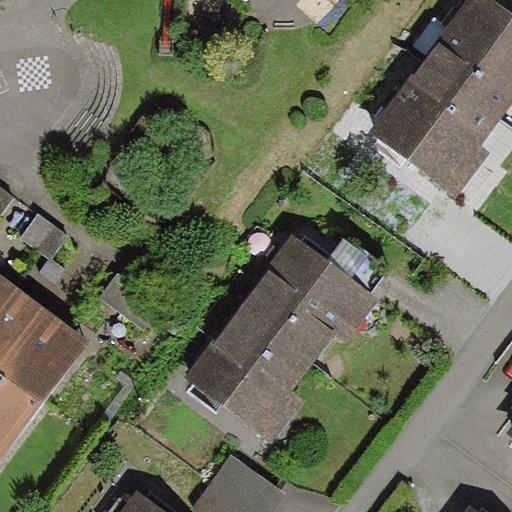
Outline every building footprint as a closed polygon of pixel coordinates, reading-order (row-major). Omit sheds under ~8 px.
[(307,0),(331,17),(342,0),(307,0)] [(477,0),(426,68),(502,124),(511,111),(511,23),(480,0),(477,0)] [(502,124),(426,68),(373,138),(459,202),(489,161),(480,154),(502,124)] [(0,217),(13,200),(0,190),(0,217)] [(39,218),(23,241),(51,262),(68,239),(39,218)] [(238,314),(314,368),(335,341),(348,350),(380,305),(289,241),(238,314)] [(166,311),(118,276),(98,303),(146,338),(166,311)] [(0,299),(0,385),(48,320),(7,290),(0,299)] [(314,368),(238,314),(188,383),(273,445),(302,404),(293,397),(314,368)] [(0,470),(89,350),(48,320),(0,385),(0,470)] [(277,511),(288,497),(230,457),(192,511),(277,511)] [(124,511),(154,511),(135,497),(124,511)]
